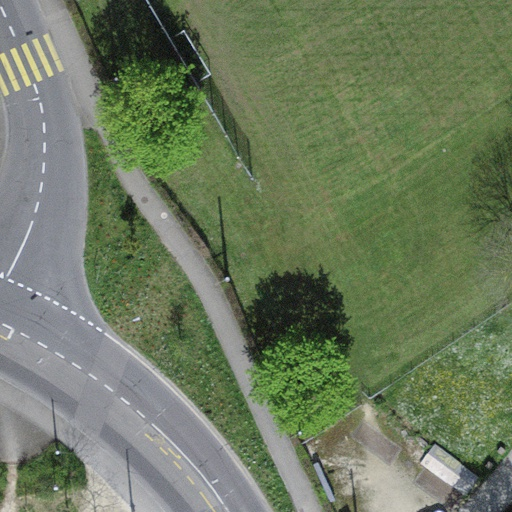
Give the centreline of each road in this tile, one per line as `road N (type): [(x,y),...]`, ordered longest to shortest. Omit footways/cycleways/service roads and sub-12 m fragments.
road 1 (residential): [(0,291),(33,217),(45,143),(39,100),(0,8)]
road 2 (tertiary): [(228,511),(140,413),(0,323)]
